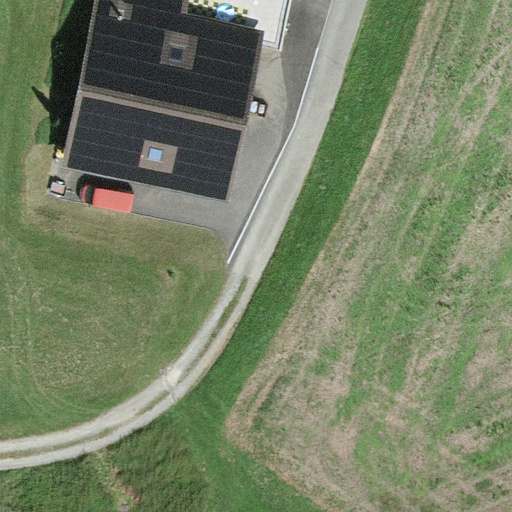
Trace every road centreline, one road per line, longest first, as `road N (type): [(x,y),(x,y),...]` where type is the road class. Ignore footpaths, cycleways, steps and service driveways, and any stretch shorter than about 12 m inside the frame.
road 1 (track): [(0,460),(34,460),(127,422),(199,348),(249,247)]
road 2 (residential): [(333,0),(249,247)]
